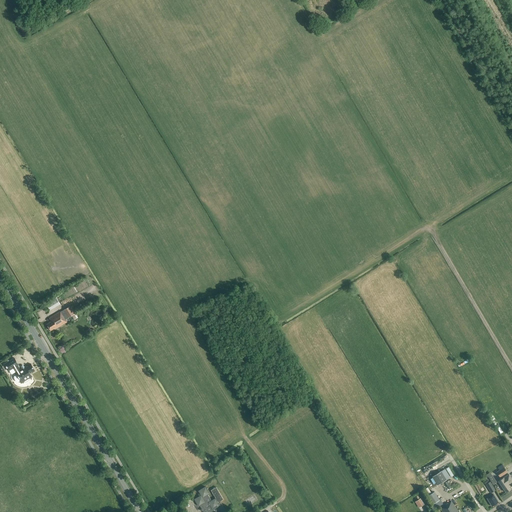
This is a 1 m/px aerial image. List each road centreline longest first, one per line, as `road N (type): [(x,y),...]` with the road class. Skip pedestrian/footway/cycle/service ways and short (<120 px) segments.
road 1 (primary): [(139,511),(0,279)]
road 2 (track): [(434,236),(425,228),(276,320)]
road 3 (track): [(511,120),(439,0)]
